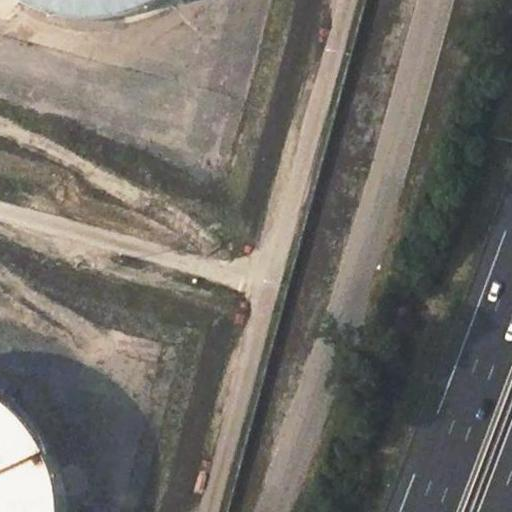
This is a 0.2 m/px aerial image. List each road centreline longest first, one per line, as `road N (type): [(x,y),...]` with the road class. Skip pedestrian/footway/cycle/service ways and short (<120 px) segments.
road 1 (unclassified): [(270,511),(426,0)]
road 2 (unknown): [(0,195),(271,286)]
road 3 (motorway): [(511,288),(427,511)]
